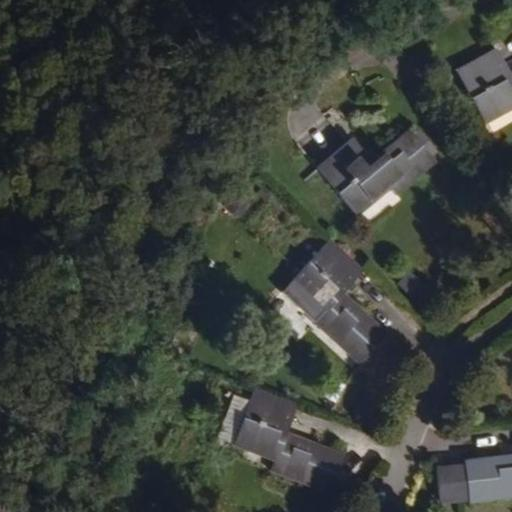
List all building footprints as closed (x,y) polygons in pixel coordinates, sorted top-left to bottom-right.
[(511,62),(494,73),(488,77),(481,65),(487,62),(477,46),(439,69),(467,113),(504,91),(509,99),(511,104),(511,62)] [(488,77),(494,73),(487,62),(481,65),(488,77)] [(509,99),(504,91),(467,113),(472,122),(509,99)] [(363,152),(355,137),(315,161),(345,211),(383,189),(387,198),(433,172),(413,139),(370,163),(362,167),(356,156),(363,152)] [(370,163),(363,152),(356,156),(362,167),(370,163)] [(362,271),(327,238),(292,274),(325,306),(318,312),(313,317),(359,360),(383,334),(341,293),(334,287),(343,278),(350,284),(362,271)] [(409,297),(422,283),(406,270),(394,284),(409,297)] [(325,306),(292,274),(286,281),(318,312),(325,306)] [(350,284),(343,278),(334,287),(341,293),(350,284)] [(293,404),(248,387),(231,433),(272,450),(269,461),(265,469),(323,491),(335,457),(273,433),(278,421),(286,424),(293,404)] [(272,450),(231,433),(227,444),(269,461),(272,450)] [(511,458),(463,464),(463,467),(466,490),(452,491),(449,469),(438,470),(441,502),(467,499),(467,501),(511,495),(511,458)] [(466,490),(463,467),(449,469),(452,491),(466,490)]
